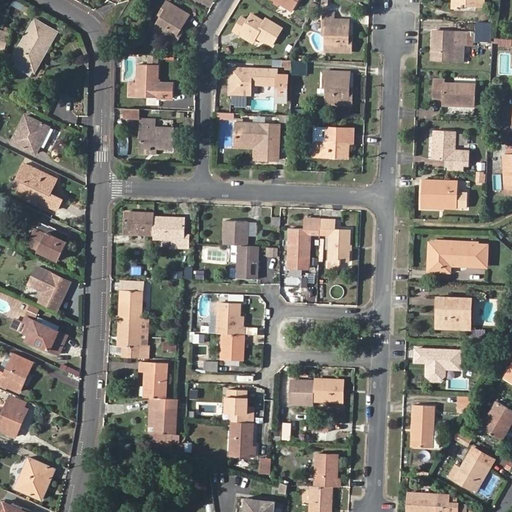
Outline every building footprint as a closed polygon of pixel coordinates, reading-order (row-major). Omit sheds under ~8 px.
[(270,0),(291,12),(297,0),(270,0)] [(176,33),(179,28),(188,14),(169,2),(164,10),(161,15),(158,13),(149,28),(175,43),(180,35),(176,33)] [(262,37),(260,40),(272,47),(282,30),(266,20),(264,24),(251,16),(246,23),(240,20),(233,31),(246,38),(247,36),(254,40),(258,34),(262,37)] [(34,71),(46,49),(57,32),(35,19),(12,58),(34,71)] [(347,43),(347,36),(348,20),(337,20),(325,19),(323,19),(322,28),(325,28),(325,35),(324,51),(351,52),(351,43),(347,43)] [(491,43),(493,22),(477,21),(476,42),(491,43)] [(9,33),(0,30),(0,48),(4,49),(9,33)] [(432,59),(452,60),(453,47),(453,44),(463,44),(465,44),(465,32),(433,30),(432,59)] [(258,42),(260,40),(262,37),(258,34),(254,40),(258,42)] [(251,45),(254,40),(247,36),(246,38),(244,41),(251,45)] [(511,38),(500,38),(499,46),(511,47),(511,41),(511,38)] [(463,44),(453,44),(453,47),(452,60),(463,61),(463,44)] [(304,74),(304,60),(291,60),(291,74),(304,74)] [(128,98),(170,100),(170,88),(156,88),(157,67),(137,67),(136,85),(128,85),(128,98)] [(277,91),(288,91),(288,75),(277,75),(277,69),(231,68),(230,93),(250,94),(251,84),(277,85),(277,91)] [(327,88),(322,88),(321,103),(351,104),(352,95),(348,95),(349,89),(349,73),(327,72),(327,80),(327,88)] [(444,97),(443,103),(474,105),(475,82),(444,81),(444,78),(433,77),(432,97),(444,97)] [(287,101),(288,91),(277,91),(276,101),(287,101)] [(236,105),(248,105),(248,94),(236,94),(236,105)] [(137,109),(122,109),(122,117),(137,118),(137,109)] [(25,116),(12,142),(35,153),(40,144),(44,147),(52,129),(25,116)] [(139,150),(155,150),(171,151),(172,131),(153,129),(153,122),(140,122),(139,150)] [(259,143),(258,159),(278,160),(280,124),(237,122),(236,129),(235,142),(259,143)] [(321,152),(320,156),(347,157),(348,142),(354,142),(354,128),(329,126),(329,142),(313,141),(312,152),(321,152)] [(449,157),(448,170),(464,171),(465,164),(470,164),(471,149),(458,148),(460,129),(435,127),(433,156),(449,157)] [(120,136),(120,151),(128,152),(128,136),(120,136)] [(253,159),(258,159),(259,143),(235,142),(235,147),(254,148),(253,159)] [(56,178),(23,162),(16,178),(23,181),(18,191),(56,210),(61,199),(49,193),(56,178)] [(486,171),(477,170),(476,182),(485,183),(486,171)] [(458,195),(458,191),(459,181),(422,179),(421,203),(444,204),(443,209),(458,209),(458,207),(468,207),(469,196),(458,195)] [(154,215),(154,212),(138,212),(138,216),(124,215),(123,234),(153,235),(154,215)] [(153,235),(153,239),(172,240),(172,246),(188,247),(189,235),(184,234),(185,221),(171,220),(171,216),(154,215),(153,235)] [(312,233),(320,234),(320,232),(320,216),(305,216),(304,227),(291,226),(290,257),(293,257),(293,266),(308,267),(308,258),(311,258),(312,233)] [(335,217),(320,216),(320,232),(329,232),(328,259),(349,260),(351,228),(335,228),(335,217)] [(279,217),(271,217),(270,225),(279,225),(279,217)] [(223,243),(233,244),(239,244),(246,244),(247,219),(224,219),(223,243)] [(44,233),(36,251),(57,261),(70,235),(48,225),(47,227),(39,222),(35,229),(44,233)] [(27,246),(36,251),(44,233),(35,229),(27,246)] [(428,272),(444,272),(444,265),(451,265),(478,266),(479,245),(436,243),(429,243),(429,251),(432,251),(432,261),(429,261),(428,272)] [(257,278),(259,244),(246,244),(239,244),(233,244),(232,259),(238,260),(238,278),(257,278)] [(278,247),(266,246),(264,280),(276,280),(278,247)] [(131,265),(131,274),(142,274),(142,265),(131,265)] [(192,277),(193,266),(186,265),(185,277),(192,277)] [(197,269),(197,278),(205,278),(205,269),(197,269)] [(57,310),(70,282),(51,273),(38,301),(57,310)] [(121,281),(120,316),(140,317),(141,281),(121,281)] [(438,298),(437,309),(442,309),(441,329),(464,330),(465,310),(471,310),(471,300),(438,298)] [(224,333),(246,334),(246,324),(241,323),(241,303),(219,302),(218,333),(224,333)] [(36,317),(39,307),(30,305),(28,314),(36,317)] [(52,328),(54,324),(38,317),(36,321),(28,318),(25,316),(22,322),(15,319),(11,327),(19,330),(23,332),(25,328),(30,330),(26,338),(58,353),(66,335),(57,331),(52,328)] [(124,347),(123,357),(143,358),(144,346),(146,346),(147,317),(140,317),(120,316),(119,347),(124,347)] [(195,332),(194,342),(204,343),(205,333),(195,332)] [(246,360),(246,334),(224,333),(223,359),(246,360)] [(444,378),(444,370),(459,371),(460,350),(415,349),(414,362),(427,362),(427,367),(429,367),(430,370),(427,372),(426,373),(432,380),(441,380),(444,378)] [(0,369),(5,372),(12,356),(5,353),(0,364),(0,369)] [(13,353),(12,356),(5,372),(0,369),(0,382),(19,391),(32,362),(13,353)] [(219,359),(206,359),(206,370),(218,371),(219,359)] [(145,373),(144,398),(152,398),(164,399),(165,362),(139,361),(139,373),(145,373)] [(343,380),(313,379),(313,381),(312,402),(342,403),(343,380)] [(312,404),(312,402),(313,381),(289,380),(288,403),(312,404)] [(247,409),(248,389),(228,389),(227,413),(232,413),(232,423),(246,424),(252,425),(254,425),(255,409),(247,409)] [(459,395),(458,410),(472,411),(473,396),(459,395)] [(176,435),(178,399),(164,399),(152,398),(152,409),(157,409),(156,434),(159,434),(176,435)] [(14,424),(23,406),(8,399),(1,413),(0,412),(0,428),(15,436),(19,426),(14,424)] [(482,427),(501,438),(511,419),(511,407),(498,400),(482,427)] [(414,435),(414,447),(433,448),(440,449),(441,427),(434,427),(435,405),(416,404),(415,415),(412,415),(411,435),(414,435)] [(27,408),(23,406),(14,424),(19,426),(27,408)] [(293,422),(284,421),(283,438),(292,439),(293,422)] [(312,422),(311,433),(326,433),(327,423),(312,422)] [(232,423),(231,423),(230,458),(255,459),(255,450),(252,449),(252,425),(246,424),(232,423)] [(468,446),(472,438),(458,430),(454,438),(468,446)] [(316,453),(315,486),(332,486),(339,486),(340,476),(336,476),(337,454),(316,453)] [(472,487),(486,463),(469,453),(455,478),(472,487)] [(29,457),(16,487),(40,498),(54,469),(29,457)] [(261,471),(271,471),(271,460),(261,460),(261,471)] [(491,466),(486,463),(472,487),(476,490),(491,466)] [(315,486),(311,485),(309,511),(326,511),(327,502),(331,502),(332,486),(315,486)] [(448,496),(443,496),(443,494),(409,492),(407,511),(455,511),(456,502),(448,502),(448,496)] [(273,511),(275,501),(245,498),(243,511),(273,511)] [(0,509),(0,511),(27,511),(4,501),(0,509)]
